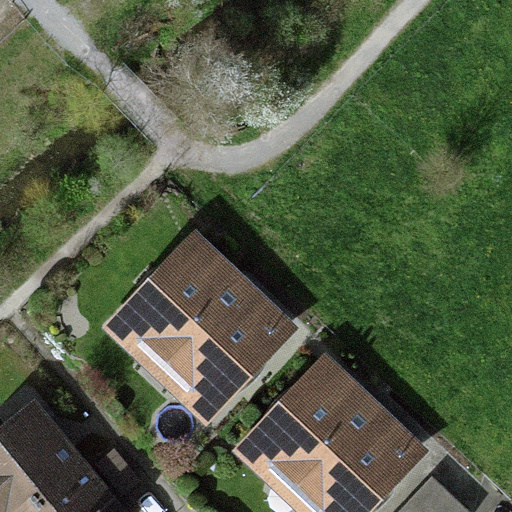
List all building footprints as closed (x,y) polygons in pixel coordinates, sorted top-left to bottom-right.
[(290,344),(192,256),(120,337),(219,424),(290,344)] [(356,511),(409,451),(312,369),(247,446),(325,511),(356,511)] [(0,430),(0,511),(22,511),(79,466),(29,407),(0,430)] [(116,511),(79,466),(22,511),(116,511)] [(469,511),(434,479),(401,511),(469,511)]
